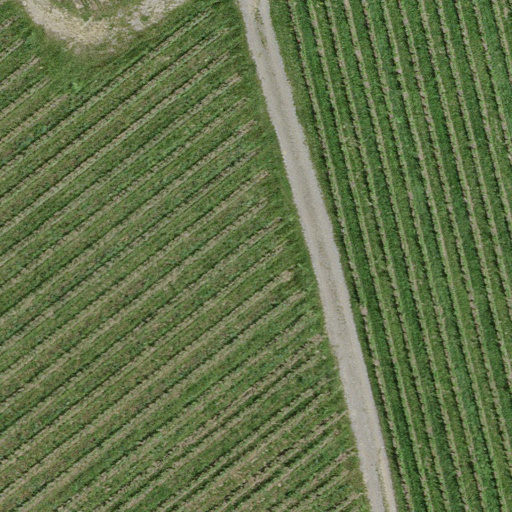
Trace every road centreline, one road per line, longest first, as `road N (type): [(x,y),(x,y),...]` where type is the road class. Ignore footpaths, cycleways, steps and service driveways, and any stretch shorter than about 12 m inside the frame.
road 1 (track): [(259,0),(388,511)]
road 2 (track): [(39,0),(64,25),(89,34),(112,32),(170,0)]
